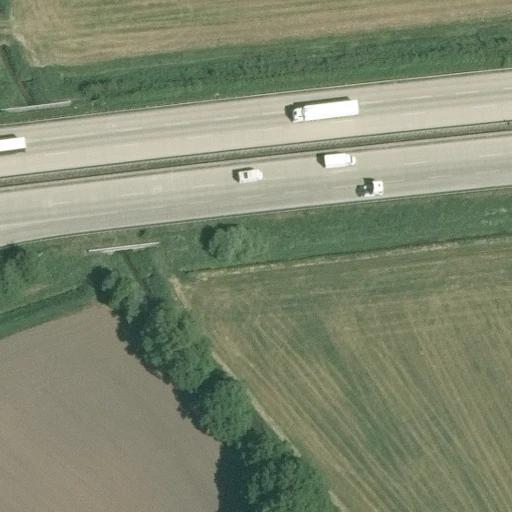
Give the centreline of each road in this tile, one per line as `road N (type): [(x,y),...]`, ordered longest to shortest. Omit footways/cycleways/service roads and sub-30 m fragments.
road 1 (motorway): [(511,97),(37,148)]
road 2 (motorway): [(61,210),(511,162)]
